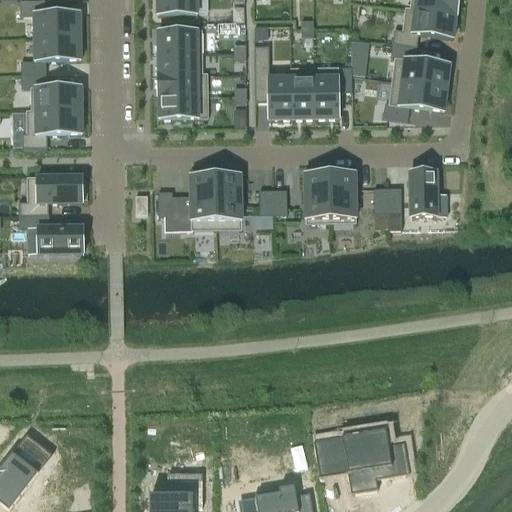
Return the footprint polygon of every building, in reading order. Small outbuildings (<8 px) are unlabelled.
[(196,0),(157,0),(157,20),(196,19),(196,0)] [(411,0),(410,13),(410,14),(455,20),(455,21),(456,21),(458,0),(411,0)] [(45,5),(20,5),(20,19),(30,19),(34,19),(35,42),(80,41),(80,18),(45,18),(45,5)] [(394,34),(392,48),(415,51),(417,38),(452,43),(455,21),(455,20),(410,14),(410,13),(405,12),(402,35),(394,34)] [(313,25),(301,25),(301,33),(313,33),(313,25)] [(267,32),(254,32),(254,43),(268,43),(267,32)] [(313,33),(301,33),(301,41),(313,41),(313,33)] [(202,35),(158,36),(158,58),(202,58),(202,35)] [(31,66),(21,66),(21,80),(46,79),(46,66),(80,65),(80,41),(35,42),(35,66),(31,66)] [(392,48),(390,62),(395,63),(392,86),(446,93),(449,69),(414,64),(415,51),(392,48)] [(246,49),(233,49),(234,57),(246,57),(246,49)] [(269,51),(254,51),(255,107),(268,107),(268,124),(292,124),(291,78),(290,78),(269,78),(269,51)] [(246,57),(234,57),(234,65),(246,65),(246,57)] [(202,58),(158,58),(158,79),(158,80),(202,79),(202,78),(202,58)] [(290,73),(290,78),(291,78),(292,124),(315,124),(314,72),(290,73)] [(351,72),(314,72),(315,124),(339,123),(338,97),(352,97),(351,72)] [(158,79),(157,79),(158,102),(159,102),(159,101),(207,101),(207,78),(202,78),(202,79),(158,80),(158,79)] [(46,79),(21,80),(21,93),(30,93),(31,115),(31,116),(81,115),(81,92),(46,92),(46,79)] [(384,109),(383,122),(407,125),(409,112),(443,117),(446,93),(392,86),(389,109),(384,109)] [(246,92),(234,92),(234,100),(246,100),(246,92)] [(246,100),(234,100),(234,108),(246,108),(246,100)] [(207,101),(159,101),(159,102),(159,124),(208,123),(207,101)] [(26,116),(12,117),(13,153),(22,153),(47,153),(47,140),(82,139),(81,115),(31,116),(31,115),(26,115),(26,116)] [(436,176),(409,176),(410,222),(446,222),(446,199),(436,199),(436,180),(436,176)] [(355,177),(329,178),(330,228),(355,228),(355,177)] [(329,178),(304,178),(305,229),(330,228),(329,178)] [(240,179),(215,180),(216,235),(241,234),(240,179)] [(172,221),(171,221),(171,225),(191,225),(191,235),(216,235),(215,180),(190,180),(190,201),(172,201),(172,221)] [(27,207),(19,207),(19,220),(48,220),(48,208),(82,208),(82,181),(27,182),(27,207)] [(387,193),(373,193),(374,218),(387,218),(387,193)] [(401,193),(387,193),(387,218),(401,218),(401,193)] [(273,195),(259,195),(259,220),(273,220),(273,195)] [(286,195),(273,195),(273,220),(287,220),(286,195)] [(172,196),(158,197),(158,222),(171,221),(172,221),(172,201),(172,196)] [(147,200),(135,200),(136,219),(147,219),(147,200)] [(48,220),(19,220),(19,233),(28,233),(28,259),(83,258),(83,232),(49,232),(48,220)] [(383,435),(341,442),(350,498),(354,497),(377,493),(375,483),(408,477),(403,448),(386,450),(383,435)] [(27,440),(0,473),(0,509),(3,511),(11,511),(53,460),(49,457),(27,440)] [(201,511),(202,486),(172,486),(172,501),(168,501),(149,501),(149,511),(201,511)] [(311,511),(309,498),(295,500),(294,491),(280,493),(254,498),(255,502),(256,511),(311,511)]
